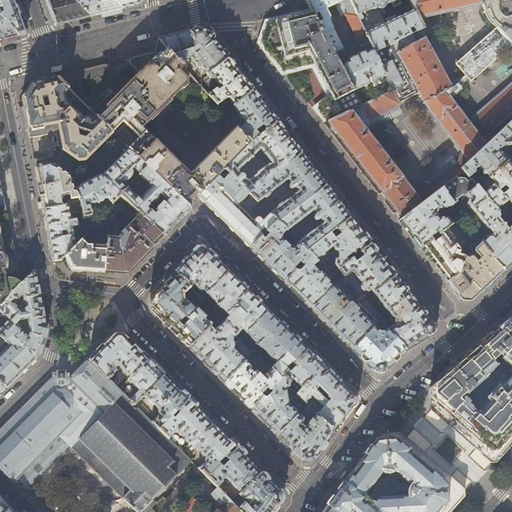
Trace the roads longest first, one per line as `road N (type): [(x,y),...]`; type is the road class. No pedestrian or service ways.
road 1 (residential): [(126,297),(204,227),(382,403)]
road 2 (residential): [(126,297),(135,319),(305,493)]
road 3 (residential): [(0,77),(31,243),(51,288)]
road 4 (tertiary): [(511,287),(382,403)]
road 5 (residential): [(311,137),(210,6)]
road 6 (residential): [(0,410),(50,358),(58,331),(51,288)]
